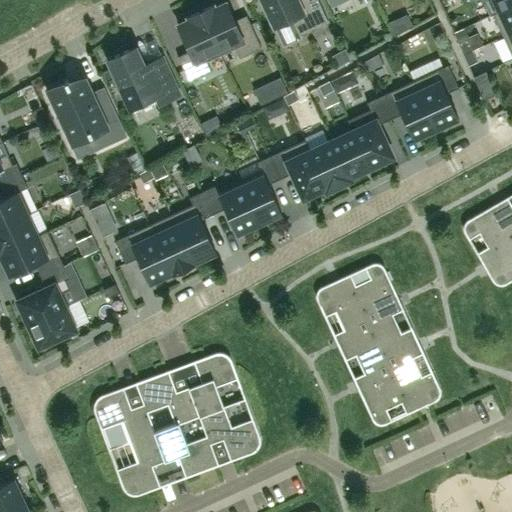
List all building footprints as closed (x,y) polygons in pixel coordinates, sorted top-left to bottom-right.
[(328,21),(317,0),(261,0),(274,26),(291,18),(299,34),(328,21)] [(493,14),(511,5),(511,0),(480,0),(483,3),(490,0),(494,0),(499,10),(493,13),(493,14)] [(213,4),(200,10),(219,51),(233,45),(239,58),(261,48),(250,23),(238,29),(225,2),(214,7),(213,4)] [(511,31),(511,5),(493,14),(503,36),(511,31)] [(205,58),(219,51),(200,10),(188,16),(189,19),(178,24),(190,51),(178,56),(189,81),(211,71),(205,58)] [(458,44),(463,54),(472,50),(467,39),(458,44)] [(107,60),(130,108),(158,95),(161,102),(179,93),(162,57),(144,66),(136,46),(107,60)] [(344,48),(332,55),(337,66),(350,59),(344,48)] [(477,61),(472,50),(463,54),(468,65),(477,61)] [(459,120),(446,93),(458,87),(448,64),(413,80),(436,131),(459,120)] [(496,93),(486,71),(473,76),(484,99),(496,93)] [(280,77),(271,80),(278,96),(286,92),(280,77)] [(97,149),(126,136),(104,88),(91,94),(86,81),(79,84),(78,81),(69,85),(67,80),(65,81),(66,83),(47,92),(58,116),(57,116),(62,128),(64,128),(70,141),(89,132),(97,149)] [(323,95),(334,89),(329,80),(318,86),(323,95)] [(436,131),(413,80),(379,96),(389,119),(401,113),(412,138),(434,128),(436,131)] [(288,104),(298,99),(294,90),(283,96),(288,104)] [(393,159),(377,124),(389,119),(379,96),(367,102),(370,109),(359,114),(364,125),(353,130),(371,170),(393,159)] [(48,120),(42,105),(31,111),(37,125),(48,120)] [(217,115),(200,123),(206,135),(222,128),(217,115)] [(371,170),(353,130),(331,140),(349,180),(361,174),(360,171),(369,167),(370,170),(371,170)] [(327,190),(304,139),(269,155),(280,178),(292,173),(305,200),(327,190)] [(349,180),(331,140),(310,150),(305,139),(304,139),(327,190),(349,180)] [(7,153),(0,156),(0,184),(22,174),(16,162),(12,163),(7,153)] [(281,212),(268,184),(280,178),(269,155),(257,161),(261,169),(239,179),(259,222),(281,212)] [(155,179),(167,173),(162,162),(150,168),(155,179)] [(57,180),(69,177),(65,163),(54,166),(57,180)] [(154,177),(149,168),(138,174),(143,182),(154,177)] [(27,186),(22,174),(0,184),(0,187),(4,197),(0,198),(0,225),(31,212),(21,190),(27,186)] [(259,222),(239,179),(216,190),(214,185),(202,191),(213,214),(225,208),(236,233),(259,222)] [(80,189),(69,194),(73,203),(84,198),(80,189)] [(215,251),(201,219),(213,214),(202,191),(189,197),(192,204),(171,214),(194,264),(195,264),(194,261),(215,251)] [(502,242),(511,236),(511,204),(508,198),(508,196),(484,210),(502,242)] [(511,259),(502,242),(484,210),(467,220),(466,221),(465,223),(464,225),(464,226),(463,228),(464,230),(464,231),(465,232),(469,239),(470,238),(479,232),(487,247),(477,253),(492,280),(493,281),(495,283),(496,284),(499,284),(501,285),(504,284),(506,283),(511,279),(511,259)] [(0,252),(48,230),(47,230),(36,235),(27,215),(31,213),(31,212),(0,225),(0,252)] [(194,264),(171,214),(149,224),(172,274),(194,264)] [(172,274),(149,224),(115,240),(125,263),(137,257),(150,285),(172,274)] [(64,265),(48,230),(0,252),(0,259),(8,276),(35,264),(41,275),(64,265)] [(511,236),(502,242),(511,259),(511,236)] [(358,300),(392,284),(384,268),(383,266),(382,265),(380,264),(379,263),(378,263),(377,263),(374,263),(372,263),(365,267),(365,268),(366,268),(370,278),(355,285),(350,273),(321,287),(319,288),(318,290),(317,291),(317,292),(316,293),(316,295),(316,296),(316,297),(317,299),(325,316),(326,316),(326,315),(335,311),(335,310),(358,300)] [(69,287),(66,279),(69,277),(64,265),(41,275),(46,287),(18,300),(28,323),(65,306),(58,292),(69,287)] [(104,288),(108,297),(119,292),(115,283),(104,288)] [(403,309),(392,284),(358,300),(378,343),(401,333),(401,332),(392,314),(402,310),(403,309)] [(378,343),(358,300),(335,310),(335,311),(344,329),(334,334),(334,333),(333,334),(345,360),(346,359),(356,354),(355,354),(378,343)] [(54,339),(75,329),(65,306),(28,323),(40,349),(55,341),(54,339)] [(410,328),(401,332),(401,333),(378,343),(398,387),(421,376),(413,357),(422,353),(422,354),(424,353),(411,327),(410,327),(410,328)] [(398,387),(378,343),(355,354),(356,354),(364,373),(355,377),(354,377),(353,377),(365,402),(398,387)] [(202,382),(189,387),(199,415),(224,406),(216,386),(236,378),(237,379),(238,378),(231,360),(230,358),(229,357),(229,356),(227,355),(226,354),(224,353),(221,352),(219,352),(217,352),(215,353),(194,360),(202,382)] [(199,415),(189,387),(176,391),(168,370),(135,382),(143,403),(144,403),(154,432),(199,415)] [(440,389),(439,388),(432,370),(430,371),(421,376),(398,387),(365,402),(372,419),(374,421),(375,423),(376,423),(378,424),(379,424),(380,424),(382,424),(385,423),(392,420),(391,419),(386,409),(401,402),(406,413),(435,400),(436,399),(437,399),(438,398),(439,396),(440,394),(440,393),(440,391),(440,389)] [(144,403),(143,403),(131,408),(123,387),(102,394),(99,396),(98,397),(96,399),(95,401),(94,402),(94,404),(94,405),(94,407),(94,408),(94,409),(94,411),(101,429),(102,428),(123,420),(130,441),(154,432),(144,403)] [(231,427),(224,406),(199,415),(210,444),(210,443),(223,439),(231,460),(252,452),(254,451),(255,450),(257,449),(258,447),(259,446),(260,444),(260,442),(260,440),(260,438),(259,436),(253,418),(251,418),(251,419),(231,427)] [(218,465),(210,443),(210,444),(199,415),(154,432),(165,460),(178,455),(186,477),(218,465)] [(152,465),(165,460),(154,432),(130,441),(138,461),(117,469),(117,468),(116,469),(122,487),(123,488),(124,490),(126,492),(127,493),(128,493),(130,494),(133,495),(136,495),(139,494),(160,486),(152,465)] [(15,477),(0,484),(0,507),(24,496),(15,477)] [(24,496),(0,507),(0,511),(28,511),(22,498),(25,497),(24,496)]
